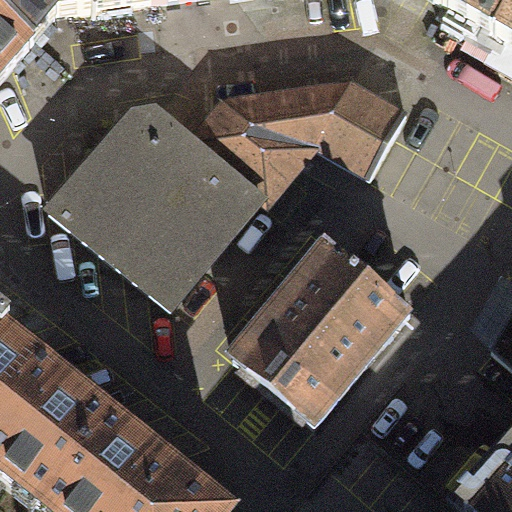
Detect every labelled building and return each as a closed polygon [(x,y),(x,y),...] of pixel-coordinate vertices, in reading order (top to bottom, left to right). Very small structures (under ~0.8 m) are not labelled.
[(45,36),(57,22),(155,8),(154,0),(0,0),(0,21),(32,50),(45,36)] [(426,0),(446,12),(452,0),(426,0)] [(511,0),(452,0),(446,12),(449,13),(441,27),(470,43),(478,30),(498,41),(484,66),(511,81),(511,0)] [(0,87),(32,50),(0,21),(0,87)] [(339,109),(351,89),(264,103),(324,138),(341,110),(339,109)] [(324,138),(315,154),(317,155),(371,186),(408,122),(351,89),(339,109),(341,110),(324,138)] [(264,103),(226,108),(191,148),(262,208),(268,213),(317,155),(315,154),(324,138),(264,103)] [(262,208),(191,148),(156,119),(135,121),(49,219),(171,317),(262,208)] [(233,366),(315,434),(412,319),(330,250),(233,366)] [(511,319),(491,356),(511,374),(511,319)] [(0,479),(40,511),(43,511),(112,427),(5,340),(11,333),(0,323),(0,479)] [(218,511),(112,427),(43,511),(218,511)] [(511,511),(511,472),(476,511),(511,511)]
